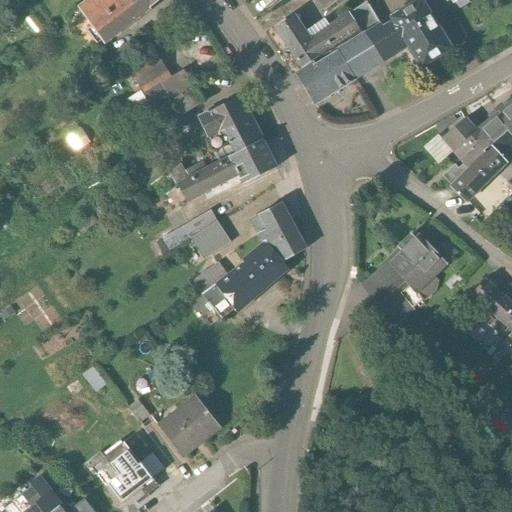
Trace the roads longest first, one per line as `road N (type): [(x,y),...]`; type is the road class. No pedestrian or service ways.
road 1 (secondary): [(288,449),(321,292),(314,164)]
road 2 (residential): [(511,63),(388,140),(314,164)]
road 3 (secondary): [(217,0),(264,66),(314,164)]
road 4 (unclassified): [(288,449),(238,457),(169,511)]
